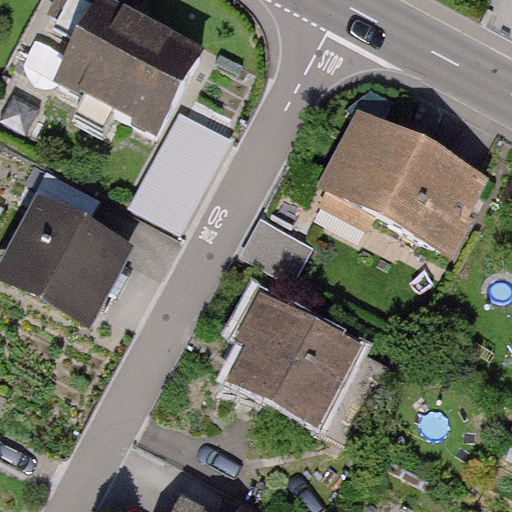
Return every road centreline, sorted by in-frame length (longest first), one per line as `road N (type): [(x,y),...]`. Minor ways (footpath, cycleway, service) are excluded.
road 1 (residential): [(344,5),(73,511)]
road 2 (secondary): [(344,5),(511,94)]
